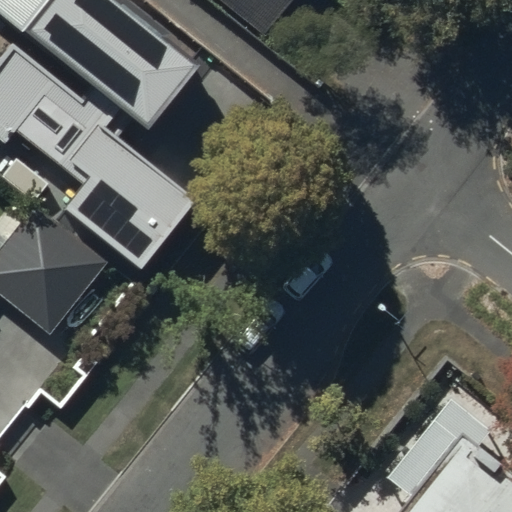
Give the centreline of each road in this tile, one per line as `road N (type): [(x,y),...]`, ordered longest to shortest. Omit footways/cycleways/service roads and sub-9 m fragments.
road 1 (residential): [(158,511),(425,181)]
road 2 (residential): [(425,181),(511,73)]
